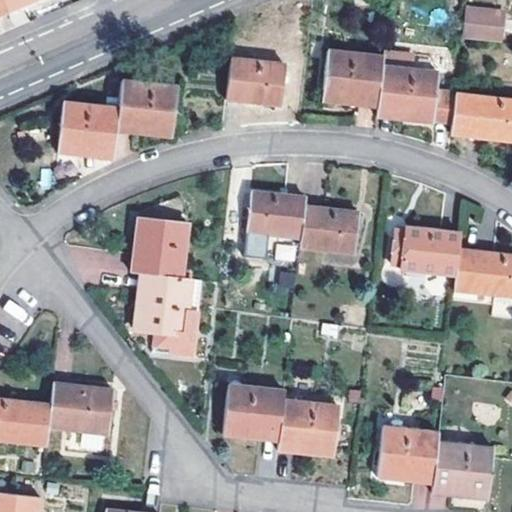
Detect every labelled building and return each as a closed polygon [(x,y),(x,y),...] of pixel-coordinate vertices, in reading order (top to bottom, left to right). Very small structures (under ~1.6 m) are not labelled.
[(0,0),(7,13),(37,0),(0,0)] [(500,13),(471,10),(470,16),(499,19),(500,13)] [(499,19),(470,16),(468,33),(497,37),(499,19)] [(497,37),(468,33),(467,42),(496,45),(497,37)] [(381,65),(382,58),(327,50),(320,102),(375,110),(381,65)] [(283,64),(229,59),(224,101),(277,107),(283,64)] [(436,72),(381,65),(375,110),(374,118),(429,125),(430,121),(451,124),(454,93),(454,92),(434,90),(436,72)] [(176,87),(120,80),(117,108),(114,132),(169,138),(176,87)] [(511,100),(454,93),(451,124),(449,136),(511,142),(511,100)] [(114,132),(117,108),(62,102),(56,153),(111,160),(114,132)] [(245,234),(299,241),(303,206),(304,198),(250,192),(245,234)] [(357,213),(303,206),(299,241),(298,249),(352,256),(357,213)] [(138,274),(181,278),(187,225),(135,218),(129,273),(138,274)] [(457,249),(459,235),(404,228),(404,234),(394,232),(391,266),(400,268),(399,272),(454,278),(457,249)] [(275,242),(274,260),(295,260),(295,243),(275,242)] [(454,278),(452,292),(511,298),(511,255),(457,249),(454,278)] [(197,313),(187,312),(190,280),(181,278),(138,274),(132,329),(153,332),(152,345),(168,346),(167,356),(193,357),(195,334),(197,313)] [(350,310),(348,325),(364,326),(366,312),(350,310)] [(111,389),(52,382),(50,404),(47,429),(106,436),(111,389)] [(282,399),(283,390),(228,384),(221,436),(277,442),(282,399)] [(47,429),(50,404),(0,397),(0,441),(44,447),(47,429)] [(277,442),(276,451),(332,457),(337,405),(282,399),(277,442)] [(436,441),(437,433),(382,427),(375,478),(431,485),(436,441)] [(431,485),(430,494),(485,500),(490,448),(436,441),(431,485)] [(0,511),(38,511),(40,499),(0,494),(0,511)]
